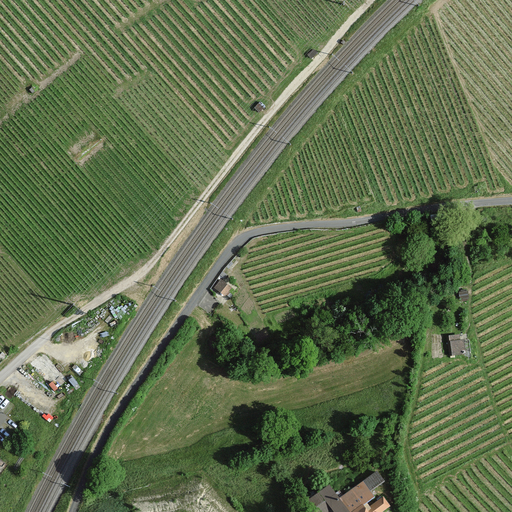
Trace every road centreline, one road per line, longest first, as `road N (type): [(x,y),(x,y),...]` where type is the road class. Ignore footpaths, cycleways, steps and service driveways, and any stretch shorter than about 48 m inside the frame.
road 1 (residential): [(511,199),(244,236),(103,435),(72,511)]
road 2 (track): [(144,275),(372,0)]
road 3 (residential): [(0,376),(144,275)]
